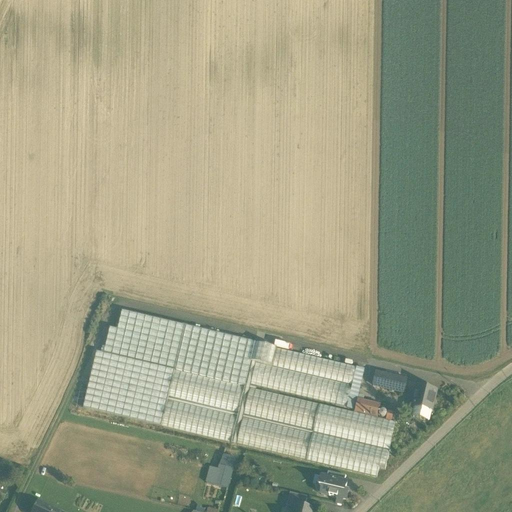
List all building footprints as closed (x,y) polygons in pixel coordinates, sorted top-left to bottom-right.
[(83,409),(377,479),(379,469),(385,471),(396,424),(391,423),(386,421),(377,419),(355,414),(355,412),(347,409),(356,371),(357,369),(255,345),(255,344),(122,312),(118,331),(110,329),(104,355),(97,353),(83,409)] [(364,373),(356,371),(347,409),(355,412),(358,401),(364,373)] [(373,387),(404,394),(407,381),(376,374),(373,387)] [(413,409),(415,410),(431,413),(432,414),(437,392),(418,388),(413,409)] [(355,414),(377,419),(380,406),(358,401),(355,412),(355,414)] [(428,422),(431,413),(415,410),(413,419),(428,422)] [(225,456),(222,469),(232,471),(235,459),(225,456)] [(233,472),(232,471),(222,469),(221,468),(220,471),(216,486),(216,487),(228,491),(233,472)] [(216,486),(220,471),(210,469),(207,484),(216,486)] [(328,473),(326,479),(344,483),(346,477),(328,473)] [(320,485),(322,478),(315,477),(313,486),(316,486),(316,484),(320,485)] [(326,479),(322,478),(320,485),(319,488),(323,489),(321,495),(337,499),(342,500),(346,501),(348,494),(345,493),(347,484),(344,483),(326,479)] [(296,508),(305,510),(307,499),(290,494),(287,507),(295,509),(296,508)]
